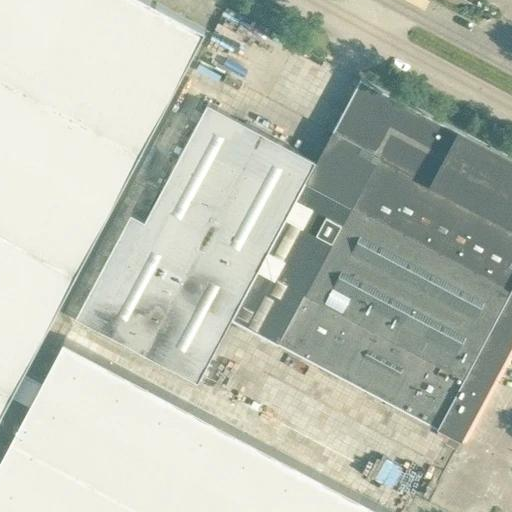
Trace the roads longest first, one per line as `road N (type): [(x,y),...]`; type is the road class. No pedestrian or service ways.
road 1 (unclassified): [(511,112),(297,0)]
road 2 (unclassified): [(511,57),(404,0)]
